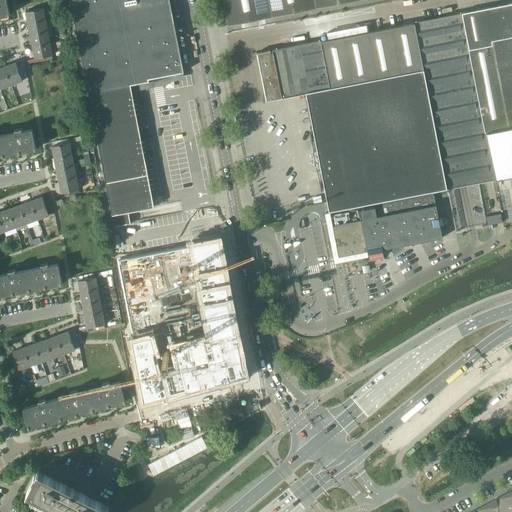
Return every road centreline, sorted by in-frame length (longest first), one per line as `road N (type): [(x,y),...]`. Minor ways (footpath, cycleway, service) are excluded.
road 1 (unclassified): [(241,239),(269,236),(289,318),(313,330),(498,240)]
road 2 (unclassified): [(241,239),(194,0)]
road 3 (secondary): [(511,309),(458,331),(388,383)]
road 4 (unclassified): [(259,326),(267,378),(314,444)]
road 5 (secondary): [(346,459),(447,378)]
road 6 (unclassified): [(404,484),(503,401)]
road 7 (unclassified): [(328,433),(276,370),(259,326)]
road 8 (residential): [(15,454),(136,418)]
